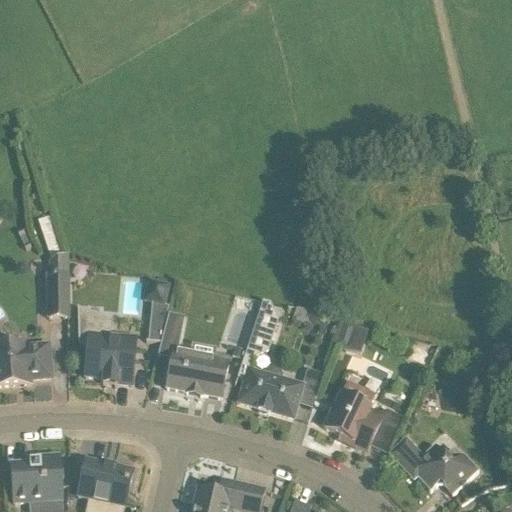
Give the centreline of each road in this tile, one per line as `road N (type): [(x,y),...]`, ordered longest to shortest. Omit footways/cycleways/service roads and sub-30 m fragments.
road 1 (residential): [(177,433),(314,469),(372,511)]
road 2 (residential): [(0,427),(99,424),(177,433)]
